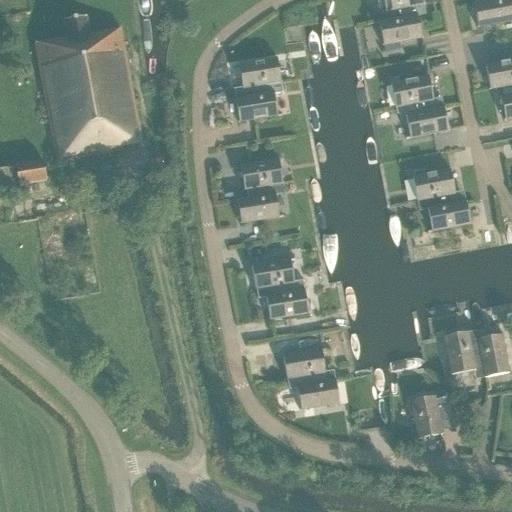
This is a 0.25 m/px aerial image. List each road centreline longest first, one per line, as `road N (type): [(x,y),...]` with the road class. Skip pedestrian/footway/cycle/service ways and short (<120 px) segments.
road 1 (residential): [(511,477),(364,466),(308,452),(269,431),(244,403),(202,189),(198,124),(210,51),(273,0)]
road 2 (unclassified): [(114,462),(79,400),(0,332)]
road 3 (residential): [(481,170),(446,0)]
road 4 (unclassified): [(255,511),(163,467),(114,462)]
